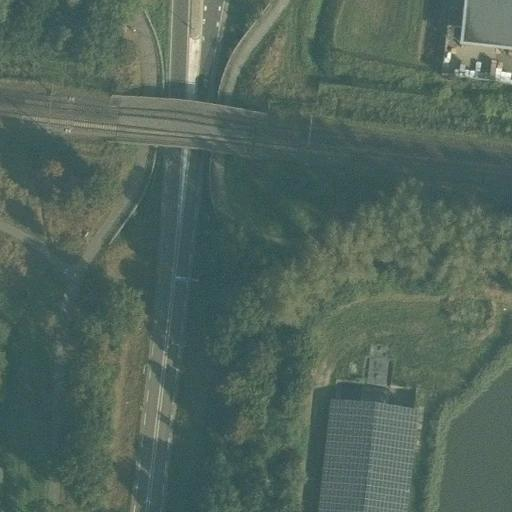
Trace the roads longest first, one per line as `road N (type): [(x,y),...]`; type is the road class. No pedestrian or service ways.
road 1 (primary): [(147,511),(181,199)]
road 2 (primary): [(181,199),(214,0)]
road 3 (primary): [(182,0),(181,199)]
